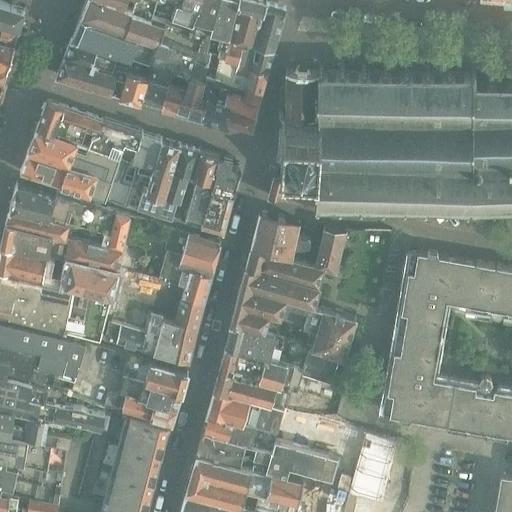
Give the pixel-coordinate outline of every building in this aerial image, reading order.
[(0,0),(0,21),(19,29),(25,9),(0,0)] [(160,66),(174,71),(190,77),(198,51),(161,37),(166,23),(154,19),(144,16),(131,11),(122,8),(100,0),(86,0),(81,14),(159,43),(151,63),(160,66)] [(134,0),(131,11),(144,16),(149,0),(100,0),(122,8),(125,0),(134,0)] [(149,0),(144,16),(154,19),(158,8),(171,13),(171,14),(194,22),(201,0),(149,0)] [(201,0),(194,22),(191,32),(203,36),(207,37),(209,32),(219,0),(201,0)] [(219,0),(209,32),(229,38),(239,0),(219,0)] [(228,71),(223,87),(243,94),(254,58),(268,0),(239,0),(229,38),(224,57),(240,62),(236,74),(228,71)] [(243,94),(259,99),(267,71),(268,71),(286,4),(270,0),(268,0),(254,58),(243,94)] [(98,45),(132,56),(151,63),(159,43),(81,14),(72,36),(98,45)] [(0,36),(15,41),(17,42),(21,36),(20,29),(19,29),(0,21),(0,36)] [(0,67),(7,69),(10,58),(11,58),(13,56),(12,53),(12,50),(13,50),(15,48),(15,45),(14,45),(15,41),(0,36),(0,67)] [(91,65),(94,57),(98,45),(72,36),(64,55),(91,65)] [(132,56),(98,45),(94,57),(134,70),(148,75),(156,78),(160,66),(151,63),(132,56)] [(121,92),(127,94),(134,70),(94,57),(91,65),(64,55),(57,74),(93,84),(121,92)] [(302,159),(304,159),(307,156),(307,154),(317,155),(316,166),(315,179),(308,178),(308,179),(302,179),(302,178),(294,177),(294,175),(283,174),(286,165),(282,164),(279,176),(275,175),(269,195),(315,203),(316,208),(319,208),(319,203),(338,203),(338,208),(341,208),(341,203),(359,203),(359,209),(362,209),(362,204),(381,205),(381,209),(384,209),(384,204),(402,204),(402,209),(405,209),(405,204),(423,204),(423,210),(426,210),(426,204),(443,205),(444,210),(447,210),(447,205),(465,205),(465,211),(468,211),(468,205),(491,205),(491,210),(494,210),(494,205),(509,205),(509,210),(511,210),(511,81),(511,82),(511,76),(507,76),(507,82),(494,82),(494,76),(489,76),(489,82),(476,82),(476,66),(471,66),(471,72),(451,71),(451,66),(447,66),(446,71),(430,71),(430,65),(425,65),(425,71),(408,71),(409,65),(404,65),(404,71),(388,71),(387,65),(383,65),(383,71),(366,71),(366,65),(362,65),(362,71),(345,71),(345,65),(341,65),(341,71),(324,70),(324,64),(320,64),(319,71),(288,70),(288,85),(287,85),(287,87),(288,87),(288,90),(286,90),(286,95),(287,95),(288,98),(287,98),(287,101),(288,101),(287,113),(286,114),(284,110),(281,110),(281,113),(284,117),(284,122),(282,122),(281,127),(283,127),(283,140),(281,141),(280,145),(282,145),(282,149),(278,152),(277,155),(281,156),(284,152),(295,153),(295,154),(298,158),(302,159)] [(127,94),(141,97),(148,75),(134,70),(127,94)] [(141,97),(149,100),(163,104),(170,83),(156,78),(148,75),(141,97)] [(163,104),(202,115),(208,93),(210,86),(204,84),(204,82),(193,78),(190,86),(178,83),(175,79),(172,78),(170,83),(163,104)] [(208,93),(217,95),(219,88),(210,86),(208,93)] [(219,88),(217,95),(214,102),(233,109),(255,116),(259,99),(243,94),(223,87),(222,89),(219,88)] [(202,115),(228,122),(233,109),(214,102),(217,95),(208,93),(202,115)] [(37,126),(36,128),(36,129),(91,146),(94,137),(101,134),(105,119),(101,118),(85,112),(67,106),(47,99),(37,127),(37,126)] [(233,109),(228,122),(252,129),(255,116),(233,109)] [(28,148),(137,181),(139,173),(131,171),(135,160),(122,156),(127,141),(140,145),(144,131),(124,125),(105,119),(101,134),(94,137),(91,146),(36,129),(36,128),(28,148)] [(122,156),(135,160),(156,166),(164,137),(161,136),(157,135),(144,131),(140,145),(127,141),(122,156)] [(150,184),(137,181),(130,205),(140,208),(145,188),(166,194),(182,143),(164,137),(156,166),(150,184)] [(182,143),(166,194),(179,198),(187,201),(192,184),(201,149),(182,143)] [(89,192),(130,205),(137,181),(28,148),(20,170),(28,173),(60,183),(89,192)] [(201,149),(192,184),(198,185),(186,222),(197,225),(198,220),(202,221),(215,178),(217,168),(214,167),(218,153),(201,148),(201,149)] [(228,183),(236,185),(242,163),(239,159),(237,159),(218,153),(214,167),(217,168),(215,178),(228,181),(228,183)] [(228,181),(215,178),(202,221),(198,220),(197,225),(201,227),(223,232),(233,192),(236,185),(228,183),(228,181)] [(10,205),(10,206),(49,216),(49,215),(69,220),(70,220),(88,225),(88,224),(104,229),(111,231),(117,210),(94,203),(93,203),(83,200),(56,191),(17,180),(16,181),(17,181),(11,204),(10,205)] [(179,198),(173,218),(186,222),(198,185),(192,184),(187,201),(179,198)] [(140,208),(173,218),(179,198),(166,194),(145,188),(140,208)] [(10,206),(7,221),(66,235),(69,220),(49,215),(49,216),(10,206)] [(104,229),(101,241),(114,244),(124,246),(127,233),(132,214),(131,214),(132,213),(130,212),(130,213),(117,210),(111,231),(104,229)] [(304,345),(311,347),(340,355),(343,356),(349,338),(356,316),(314,304),(324,267),(336,270),(346,228),(325,225),(325,226),(324,227),(315,263),(292,257),(296,244),(297,231),(298,222),(299,219),(260,211),(246,265),(242,283),(241,282),(239,294),(232,320),(283,338),(304,345)] [(2,242),(2,243),(65,256),(72,257),(119,267),(124,246),(114,244),(101,241),(70,234),(69,235),(66,235),(7,221),(2,242)] [(187,285),(185,294),(204,300),(211,274),(213,267),(179,258),(187,231),(177,228),(177,227),(175,226),(175,227),(165,224),(163,234),(169,236),(166,249),(169,249),(162,279),(187,285)] [(179,258),(213,267),(220,241),(206,237),(206,236),(205,235),(204,236),(191,232),(191,231),(190,231),(190,232),(187,231),(179,258)] [(0,253),(0,267),(111,295),(119,267),(2,243),(0,253)] [(511,511),(511,265),(453,255),(448,254),(438,253),(437,250),(429,248),(427,251),(417,249),(417,250),(414,271),(412,280),(411,285),(409,296),(408,301),(407,311),(402,338),(400,352),(399,361),(395,381),(393,391),(389,412),(399,414),(410,416),(420,418),(425,418),(447,422),(508,433),(511,433),(511,473),(501,472),(493,511),(511,511)] [(114,296),(111,295),(0,267),(0,312),(63,327),(104,337),(114,296)] [(178,320),(197,326),(204,300),(185,294),(178,320)] [(153,314),(148,332),(144,348),(189,360),(197,326),(178,320),(153,314)] [(58,369),(54,386),(71,390),(88,341),(67,334),(0,319),(0,340),(41,350),(38,364),(58,369)] [(226,344),(276,359),(283,338),(232,320),(226,344)] [(148,332),(113,323),(109,338),(142,348),(144,348),(148,332)] [(0,340),(0,355),(38,364),(41,350),(0,340)] [(219,371),(279,387),(296,392),(302,373),(300,373),(301,367),(276,359),(226,344),(219,371)] [(303,367),(301,367),(300,373),(302,373),(331,381),(340,355),(311,347),(309,350),(303,367)] [(124,374),(125,375),(182,391),(188,369),(151,358),(130,353),(124,374)] [(0,372),(47,384),(54,386),(58,369),(38,364),(0,355),(0,372)] [(215,387),(273,403),(279,387),(219,371),(215,387)] [(47,384),(0,372),(0,388),(43,399),(47,384)] [(178,404),(179,400),(182,391),(125,375),(120,391),(141,397),(142,395),(178,404)] [(0,404),(65,417),(68,402),(74,402),(81,401),(87,406),(104,409),(105,407),(122,409),(105,404),(70,393),(71,390),(54,386),(47,384),(43,399),(0,388),(0,404)] [(215,387),(208,411),(239,422),(260,425),(279,431),(277,439),(339,455),(356,460),(342,511),(371,511),(375,499),(382,501),(397,438),(391,437),(330,419),(273,404),(273,403),(215,387)] [(105,404),(122,409),(171,423),(178,404),(142,395),(141,397),(120,391),(118,396),(108,394),(105,404)] [(65,417),(72,419),(72,418),(93,424),(101,425),(105,410),(104,410),(104,409),(87,406),(81,401),(74,402),(68,402),(65,417)] [(0,428),(18,431),(27,433),(57,439),(68,442),(69,434),(70,432),(63,431),(64,427),(65,427),(65,423),(64,422),(65,417),(0,404),(0,428)] [(239,422),(208,411),(203,429),(274,449),(277,439),(279,431),(260,425),(239,422)] [(122,445),(161,455),(169,426),(130,416),(122,445)] [(0,428),(0,454),(13,457),(14,454),(23,456),(27,433),(18,431),(0,428)] [(79,494),(90,497),(107,432),(96,429),(79,494)] [(203,429),(197,450),(288,474),(290,466),(333,477),(339,455),(277,439),(274,449),(203,429)] [(57,439),(27,433),(23,456),(42,460),(53,463),(57,439)] [(122,445),(115,473),(154,483),(161,455),(122,445)] [(288,474),(197,450),(197,451),(186,490),(242,504),(271,511),(295,511),(304,479),(288,474)] [(0,454),(0,489),(35,495),(37,485),(42,460),(23,456),(14,454),(13,457),(0,454)] [(115,473),(108,502),(146,511),(154,483),(115,473)] [(37,496),(35,495),(0,489),(0,506),(36,510),(37,496)] [(180,508),(195,511),(239,511),(242,504),(186,490),(180,508)] [(36,510),(49,511),(55,511),(58,499),(37,496),(36,510)] [(146,511),(108,502),(104,511),(146,511)]
